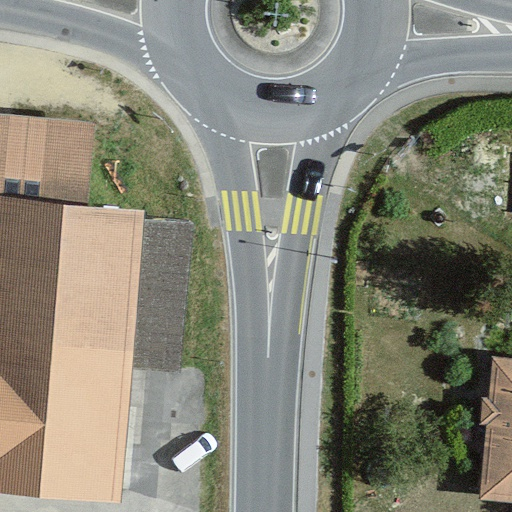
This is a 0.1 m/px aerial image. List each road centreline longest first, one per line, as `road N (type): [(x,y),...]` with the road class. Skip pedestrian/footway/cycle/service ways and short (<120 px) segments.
road 1 (secondary): [(261,511),(277,142)]
road 2 (secondary): [(158,17),(159,46),(183,99),(241,138),(277,142)]
road 3 (secondary): [(277,142),(306,137),(355,106),(372,84),(386,31)]
road 4 (tertiary): [(158,17),(32,0)]
road 5 (secondary): [(511,40),(386,31)]
